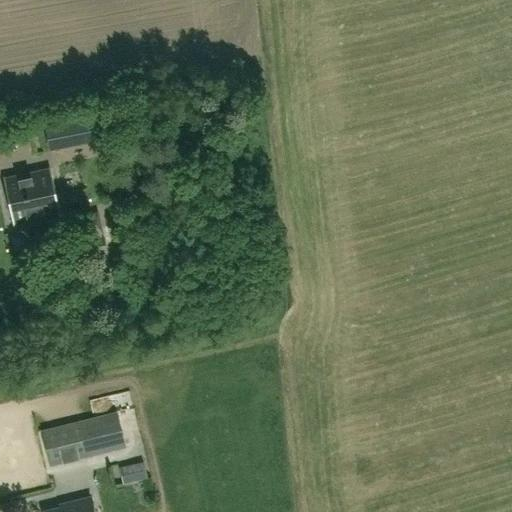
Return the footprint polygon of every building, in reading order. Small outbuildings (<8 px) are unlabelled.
[(49,150),(98,140),(92,109),(43,120),(49,150)] [(49,167),(4,176),(14,225),(59,216),(49,167)] [(149,193),(138,195),(140,204),(151,201),(149,193)] [(99,213),(71,218),(75,240),(103,234),(99,213)] [(84,239),(87,256),(107,251),(103,236),(84,239)] [(35,324),(43,323),(41,313),(33,314),(35,324)] [(137,395),(113,396),(114,410),(129,409),(129,411),(138,410),(137,395)] [(69,424),(42,431),(50,465),(125,446),(117,413),(92,419),(91,413),(68,419),(69,424)] [(143,461),(119,467),(123,484),(148,478),(143,461)] [(92,511),(88,497),(53,506),(54,509),(42,511),(41,511),(92,511)]
